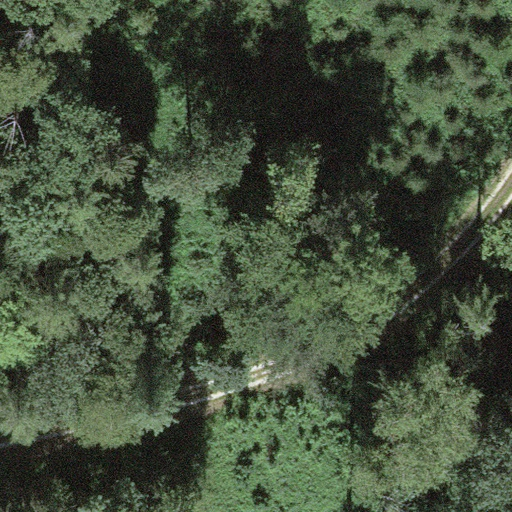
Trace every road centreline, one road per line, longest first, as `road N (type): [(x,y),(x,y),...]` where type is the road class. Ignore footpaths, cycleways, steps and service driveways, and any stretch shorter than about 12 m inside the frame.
road 1 (track): [(0,429),(195,391),(405,295),(511,181)]
road 2 (track): [(195,391),(150,245),(97,0)]
